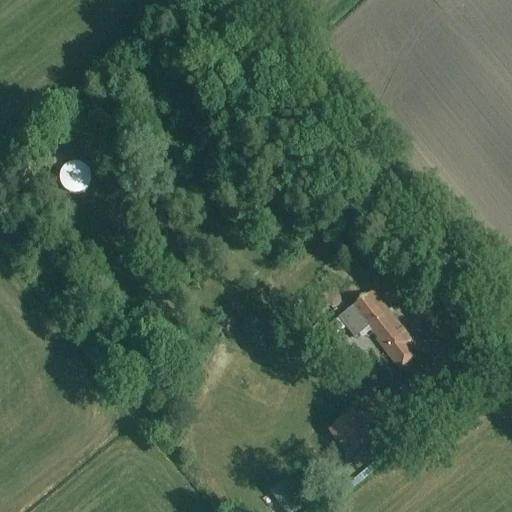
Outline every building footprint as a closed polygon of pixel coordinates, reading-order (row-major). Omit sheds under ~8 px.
[(402,346),(410,340),(373,294),(351,312),(367,332),(371,329),(381,341),(377,344),(397,369),(398,368),(399,369),(412,359),(402,346)] [(409,318),(419,310),(414,303),(404,311),(409,318)] [(367,332),(351,312),(339,322),(355,342),(367,332)] [(360,463),(378,448),(355,420),(337,434),(360,463)] [(401,455),(390,438),(377,446),(388,463),(401,455)] [(283,511),(295,511),(302,508),(284,483),(270,493),(283,511)]
